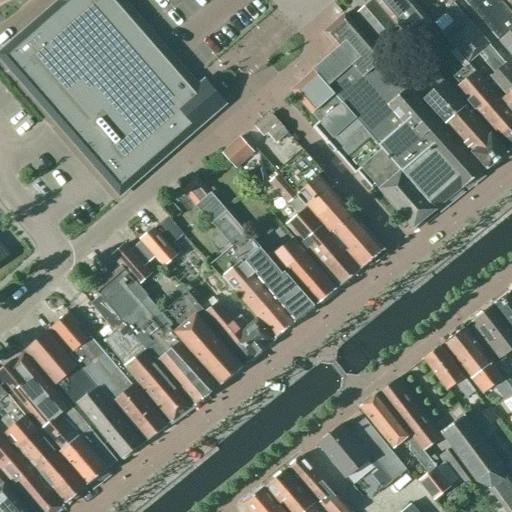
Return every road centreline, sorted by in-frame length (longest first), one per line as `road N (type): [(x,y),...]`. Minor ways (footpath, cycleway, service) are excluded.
road 1 (unclassified): [(88,511),(511,179)]
road 2 (residential): [(219,502),(511,270)]
